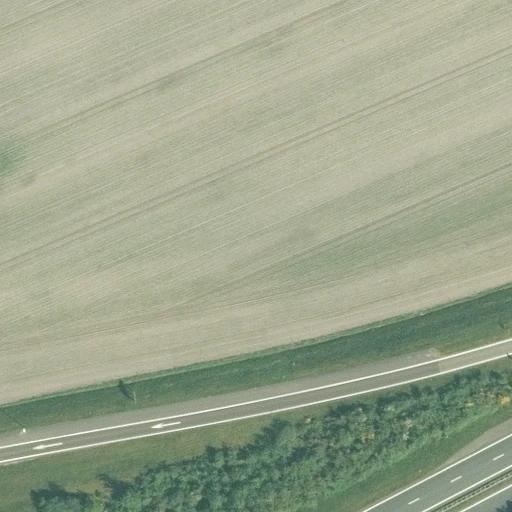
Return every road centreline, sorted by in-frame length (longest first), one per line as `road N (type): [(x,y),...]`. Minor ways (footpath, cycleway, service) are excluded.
road 1 (trunk): [(511,347),(202,420),(0,455)]
road 2 (trunk): [(511,451),(396,511)]
